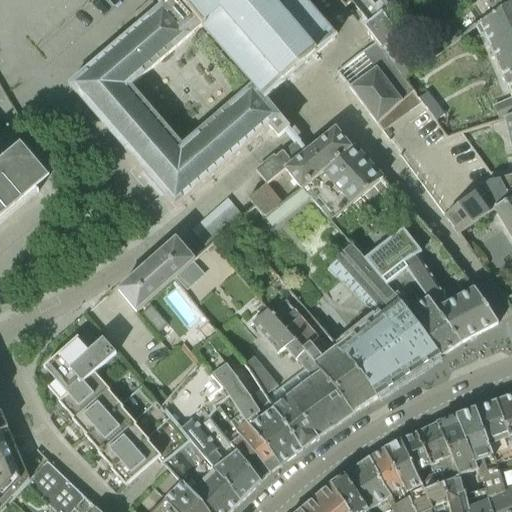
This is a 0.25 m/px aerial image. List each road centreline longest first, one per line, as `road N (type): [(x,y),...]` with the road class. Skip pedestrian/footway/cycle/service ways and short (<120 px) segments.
road 1 (residential): [(511,331),(335,98)]
road 2 (tertiary): [(511,366),(368,433),(264,511)]
road 3 (residential): [(335,98),(172,227)]
road 4 (residential): [(117,511),(35,424),(0,346)]
road 5 (residential): [(172,227),(80,294),(0,336)]
road 6 (residential): [(172,227),(71,117)]
road 7 (residential): [(335,98),(319,76),(362,42),(327,0)]
